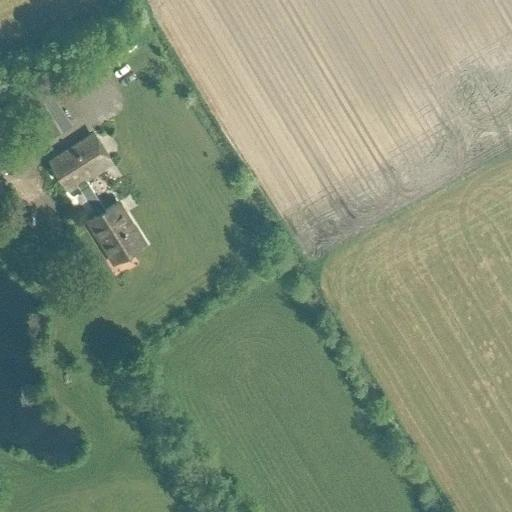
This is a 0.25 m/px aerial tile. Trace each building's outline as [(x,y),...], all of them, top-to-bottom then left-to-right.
[(105,65),(89,42),(54,65),(70,88),(105,65)] [(39,73),(4,95),(36,146),(71,124),(39,73)] [(71,182),(108,159),(94,136),(57,158),(71,182)] [(139,185),(129,189),(142,218),(151,214),(139,185)] [(112,260),(141,242),(116,202),(87,219),(112,260)]
